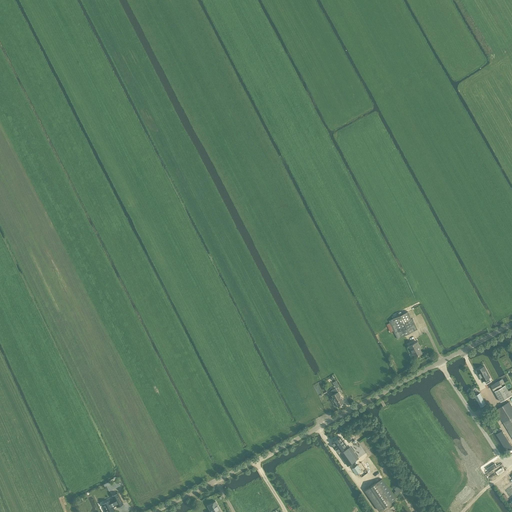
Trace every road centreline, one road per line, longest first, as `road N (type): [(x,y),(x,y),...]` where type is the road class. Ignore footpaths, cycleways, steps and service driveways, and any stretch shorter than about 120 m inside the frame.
road 1 (track): [(321,425),(109,0)]
road 2 (unclassified): [(152,511),(511,324)]
road 3 (track): [(440,362),(509,469),(461,511)]
